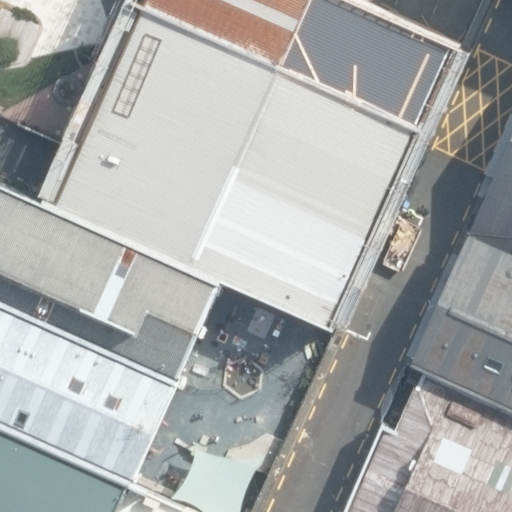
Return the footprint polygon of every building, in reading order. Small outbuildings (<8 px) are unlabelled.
[(457,43),(355,0),(139,0),(53,197),(333,316),(457,43)] [(511,145),(411,353),(511,396),(511,145)] [(213,285),(0,190),(0,294),(176,370),(213,285)] [(176,370),(0,294),(0,414),(133,472),(176,370)] [(511,511),(511,412),(409,369),(343,511),(511,511)] [(214,511),(188,499),(0,416),(0,511),(214,511)]
